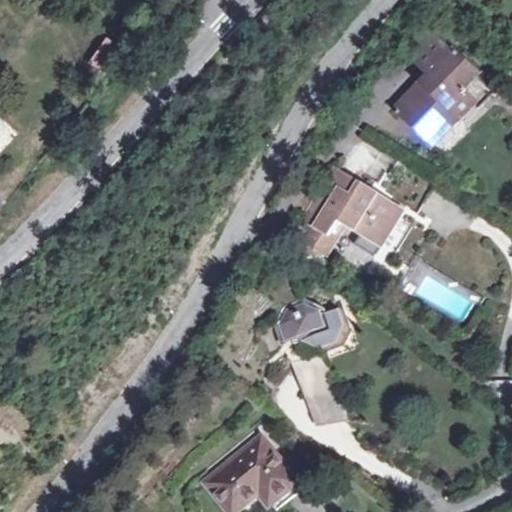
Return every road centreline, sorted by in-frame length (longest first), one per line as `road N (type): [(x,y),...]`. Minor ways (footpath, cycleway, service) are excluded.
road 1 (tertiary): [(384,0),(316,88),(173,336),(39,511)]
road 2 (tertiary): [(0,271),(235,27)]
